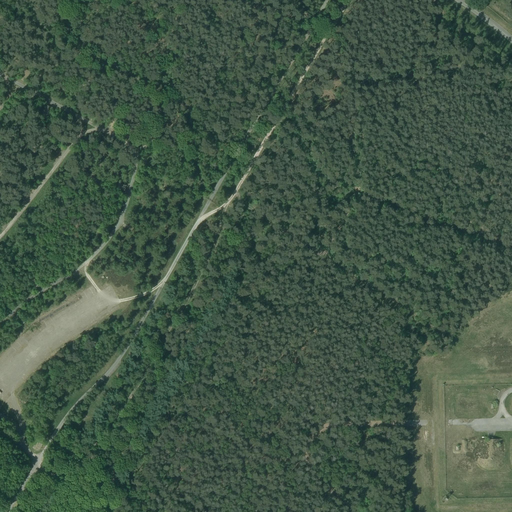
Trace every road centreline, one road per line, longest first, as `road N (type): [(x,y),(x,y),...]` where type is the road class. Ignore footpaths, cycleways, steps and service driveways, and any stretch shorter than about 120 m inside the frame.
road 1 (track): [(0,72),(127,143),(136,162),(111,237),(0,322)]
road 2 (track): [(17,429),(11,391),(62,336),(161,285)]
road 3 (track): [(0,235),(75,139),(79,116)]
